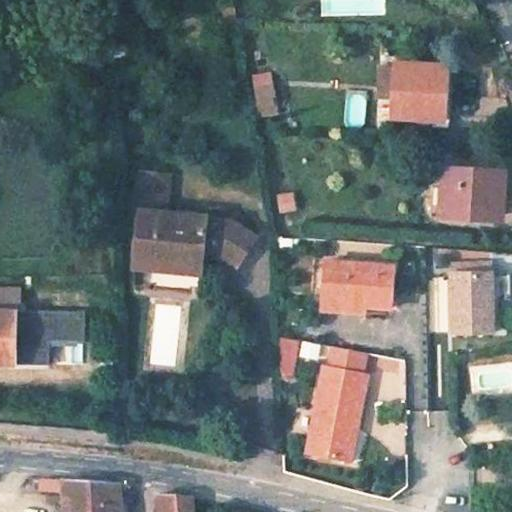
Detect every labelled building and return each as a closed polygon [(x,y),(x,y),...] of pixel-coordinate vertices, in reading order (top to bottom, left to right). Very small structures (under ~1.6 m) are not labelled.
[(440,71),(391,66),(386,119),(433,125),(440,71)] [(254,74),(262,117),(283,113),(275,70),(254,74)] [(132,258),(200,267),(202,247),(221,250),(237,260),(256,225),(237,212),(207,212),(206,205),(164,200),(165,173),(146,169),(144,200),(135,202),(132,258)] [(499,178),(452,173),(446,225),(493,229),(499,178)] [(278,212),(298,211),(297,192),(277,193),(278,212)] [(321,296),(365,302),(365,304),(389,308),(392,269),(324,260),(321,296)] [(447,276),(445,338),(487,339),(489,278),(447,276)] [(365,302),(321,296),(320,308),(363,314),(365,304),(365,302)] [(0,362),(20,362),(20,308),(0,307),(0,362)] [(83,308),(48,308),(48,337),(83,337),(83,308)] [(296,333),(280,329),(279,350),(291,353),(296,333)] [(295,356),(313,362),(317,347),(300,341),(295,356)] [(365,349),(333,341),(328,360),(322,358),(299,446),(337,457),(346,422),(353,423),(365,370),(360,368),(365,349)] [(346,422),(337,457),(345,459),(353,423),(346,422)] [(121,483),(61,480),(61,511),(121,511),(121,486),(121,483)] [(189,492),(158,493),(158,511),(190,511),(190,502),(189,492)]
